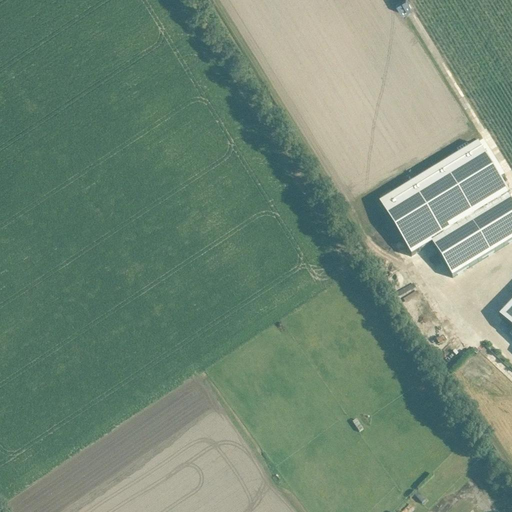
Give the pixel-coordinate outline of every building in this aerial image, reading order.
[(478,144),(379,205),(411,257),(432,245),(431,244),(510,196),(499,179),(505,176),(484,141),(478,145),(478,144)] [(510,196),(431,244),(432,245),(452,278),(511,242),(511,195),(510,196)] [(511,304),(500,318),(511,329),(511,333),(509,336),(511,338),(511,304)] [(487,325),(478,333),(486,342),(494,334),(487,325)] [(360,433),(365,430),(360,422),(355,425),(360,433)]
